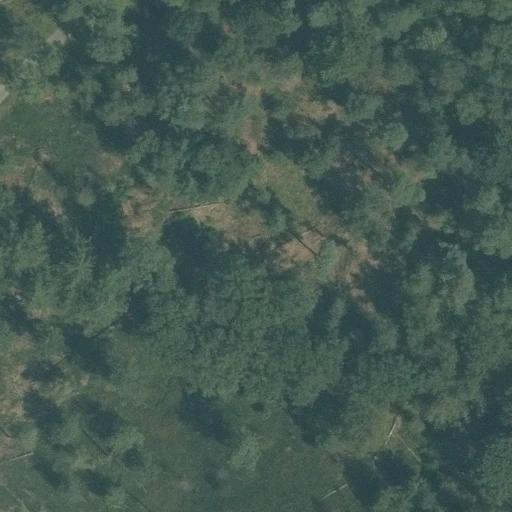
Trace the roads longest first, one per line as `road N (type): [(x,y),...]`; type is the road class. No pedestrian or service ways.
road 1 (track): [(0,187),(511,322)]
road 2 (unclassified): [(0,87),(93,0)]
